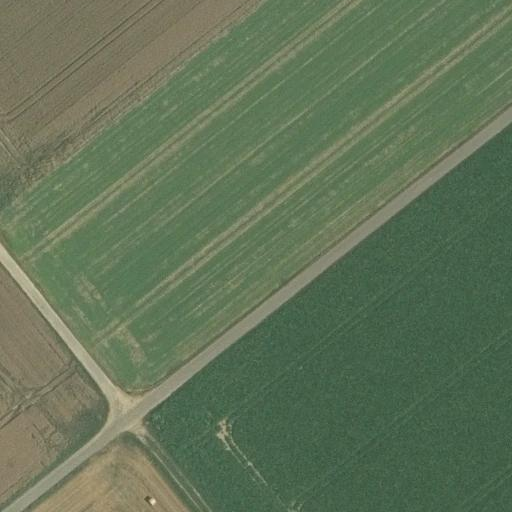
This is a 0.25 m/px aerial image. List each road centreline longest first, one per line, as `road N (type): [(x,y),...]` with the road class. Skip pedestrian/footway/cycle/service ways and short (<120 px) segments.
road 1 (track): [(11,511),(511,114)]
road 2 (track): [(0,257),(128,419)]
